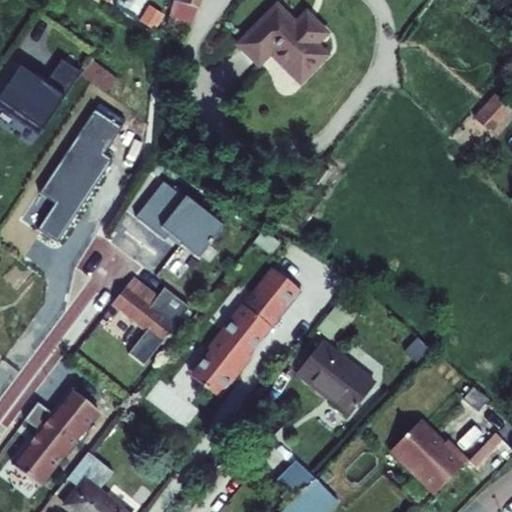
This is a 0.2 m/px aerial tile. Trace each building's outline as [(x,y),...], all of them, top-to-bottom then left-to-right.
[(75,0),(75,1),(93,12),(100,0),(75,0)] [(140,13),(147,0),(128,0),(126,5),(140,13)] [(156,32),(166,14),(150,4),(139,21),(156,32)] [(257,26),(212,62),(230,82),(243,70),(269,104),(301,77),(292,66),(303,57),(286,34),(273,45),(257,26)] [(35,85),(9,68),(0,82),(0,119),(26,138),(70,77),(51,65),(35,85)] [(94,107),(40,192),(54,201),(37,228),(57,241),(128,129),(94,107)] [(511,124),(468,170),(495,197),(511,179),(511,124)] [(150,194),(123,229),(152,251),(157,245),(187,270),(212,236),(150,194)] [(289,299),(262,278),(252,291),(255,293),(218,339),(217,338),(215,338),(212,339),(196,358),(203,363),(186,384),(186,391),(208,408),(226,386),(227,383),(226,380),(224,379),(235,366),(237,367),(260,338),(259,337),(289,299)] [(145,303),(122,284),(104,310),(136,337),(122,359),(136,370),(180,310),(155,291),(145,303)] [(373,397),(318,351),(292,382),(346,429),(373,397)] [(8,474),(35,492),(92,420),(65,397),(47,423),(32,413),(19,429),(33,440),(8,474)] [(464,464),(418,426),(384,453),(428,499),(464,464)] [(106,511),(96,505),(110,486),(80,464),(56,497),(69,506),(64,511),(106,511)] [(309,481),(280,511),(321,511),(331,502),(309,481)]
